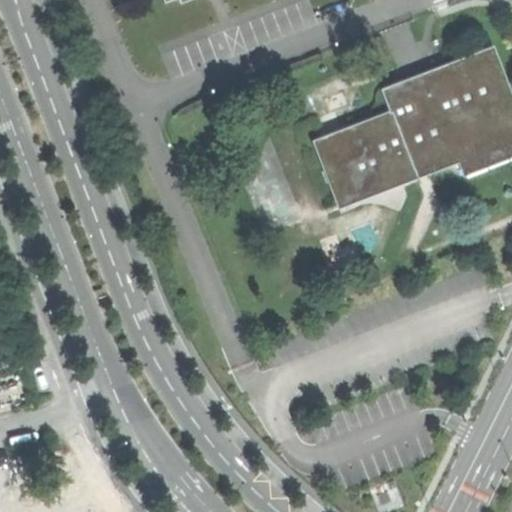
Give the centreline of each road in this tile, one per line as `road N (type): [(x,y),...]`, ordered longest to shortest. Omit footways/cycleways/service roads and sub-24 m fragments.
road 1 (tertiary): [(279,511),(186,411),(152,354),(13,0)]
road 2 (tertiary): [(0,95),(128,413),(203,511)]
road 3 (residential): [(91,471),(0,234)]
